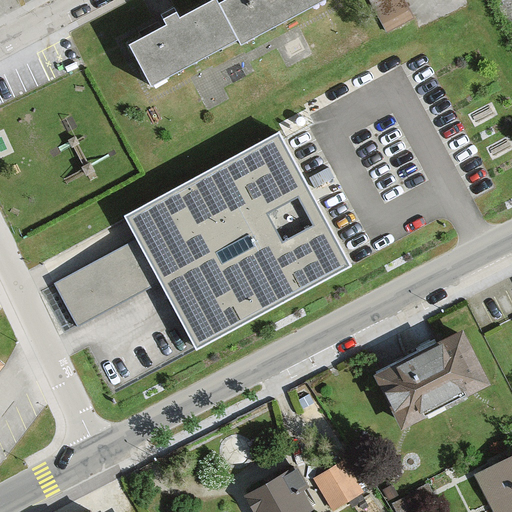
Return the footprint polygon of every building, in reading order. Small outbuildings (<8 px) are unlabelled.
[(210,0),(205,0),(172,17),(168,10),(154,17),(158,24),(121,44),(144,88),(231,43),(234,48),(322,2),(320,0),(217,0),(212,3),(210,0)] [(372,0),(387,31),(416,17),(407,0),(372,0)] [(204,341),(355,257),(285,130),(133,213),(204,341)] [(78,322),(158,286),(138,240),(58,277),(78,322)] [(465,325),(375,369),(401,423),(491,380),(465,325)] [(511,511),(511,454),(475,474),(494,511),(511,511)] [(350,457),(315,477),(334,511),(369,491),(350,457)] [(317,511),(292,466),(244,492),(255,511),(317,511)]
